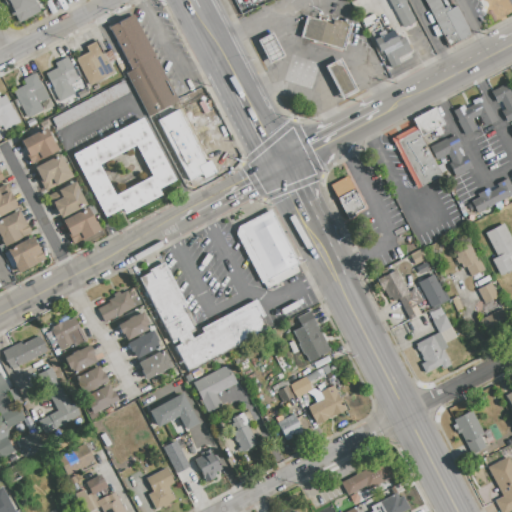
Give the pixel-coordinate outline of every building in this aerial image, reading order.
[(34,0),(40,11),(18,23),(14,15),(12,16),(3,0),(34,0)] [(403,0),(414,22),(403,27),(389,0),(403,0)] [(448,46),(423,0),(438,0),(443,9),(449,6),(451,9),(456,6),(471,34),(448,46)] [(511,9),(492,21),(480,0),(508,0),(511,7),(511,9)] [(232,135),(174,165),(125,73),(131,70),(108,28),(133,15),(177,99),(205,84),(232,135)] [(350,25),(343,51),(300,39),(306,16),(332,23),(333,20),(350,25)] [(409,52),(397,59),(400,63),(391,68),(382,51),(380,52),(369,33),(381,26),(385,34),(391,30),(393,33),(395,39),(401,36),(409,52)] [(271,33),(283,55),(269,63),(257,41),(271,33)] [(113,72),(89,85),(75,59),(89,52),(85,47),(96,41),(113,72)] [(59,102),(52,89),(53,89),(45,75),(57,68),(54,64),(67,57),(78,79),(70,84),(75,93),(59,102)] [(324,66),(340,58),(356,93),(341,100),(324,66)] [(13,91),(25,85),(22,80),(34,73),(48,98),(39,103),(43,110),(27,119),(13,91)] [(129,91),(57,129),(52,119),(123,81),(129,91)] [(490,91),(507,82),(511,91),(511,93),(510,95),(511,98),(511,120),(506,123),(500,111),(504,109),(500,101),(496,103),(490,91)] [(482,95),(495,120),(484,125),(479,116),(471,120),(476,129),(465,135),(452,110),(463,105),(465,108),(473,104),(471,101),(482,95)] [(0,98),(5,96),(12,109),(13,108),(21,123),(4,131),(2,126),(0,127),(0,98)] [(435,107),(444,124),(421,136),(412,119),(435,107)] [(36,123),(29,127),(26,122),(33,118),(36,123)] [(73,155),(143,118),(175,180),(158,189),(161,195),(125,214),(122,208),(105,217),(73,155)] [(441,176),(417,188),(391,139),(415,126),(441,176)] [(46,127),(57,150),(32,163),(20,141),(46,127)] [(455,135),(461,147),(458,149),(462,156),(465,155),(471,167),(451,178),(443,162),(449,159),(447,154),(437,159),(430,147),(446,139),(446,140),(455,135)] [(60,155),(71,177),(46,190),(34,168),(60,155)] [(347,176),(364,207),(354,212),(356,215),(348,219),(330,185),(347,176)] [(511,189),(511,194),(477,212),(471,201),(478,197),(477,194),(489,188),(490,191),(498,187),(496,183),(506,178),(511,189)] [(75,181),(87,204),(60,218),(48,195),(75,181)] [(0,187),(5,185),(17,207),(0,215),(0,187)] [(91,216),(87,208),(92,205),(96,213),(91,216)] [(87,208),(91,216),(99,230),(73,244),(62,221),(87,208)] [(271,209),(299,262),(296,263),(300,270),(267,288),(263,281),(260,282),(235,234),(238,227),(271,209)] [(0,237),(0,219),(18,210),(30,233),(4,246),(0,237)] [(503,223),(511,240),(511,252),(507,255),(511,265),(511,270),(500,276),(491,259),(497,256),(485,233),(503,223)] [(6,250),(32,236),(43,259),(18,272),(6,250)] [(484,270),(471,277),(465,267),(462,269),(459,265),(458,266),(454,259),(457,257),(452,249),(467,241),(477,260),(479,259),(484,270)] [(137,278),(149,272),(148,271),(164,262),(188,306),(184,308),(195,330),(190,333),(192,338),(202,333),(200,329),(255,299),(264,316),(261,318),(267,329),(187,371),(174,347),(179,344),(177,339),(171,342),(137,278)] [(419,275),(416,268),(426,262),(430,269),(419,275)] [(395,270),(406,291),(407,291),(409,295),(416,291),(419,296),(412,300),(418,311),(407,316),(397,298),(392,301),(389,296),(387,298),(383,290),(382,291),(377,280),(395,270)] [(433,274),(446,299),(431,308),(417,282),(433,274)] [(490,283),(498,296),(483,304),(476,290),(490,283)] [(134,306),(104,322),(97,309),(109,303),(108,301),(114,297),(112,294),(119,291),(120,294),(126,291),(134,306)] [(456,296),(463,309),(457,312),(451,299),(456,296)] [(424,373),(420,364),(423,362),(414,345),(438,332),(427,312),(439,305),(450,326),(451,325),(457,337),(445,343),(447,347),(444,349),(452,364),(442,369),(440,365),(424,373)] [(502,308),(510,325),(486,338),(477,321),(502,308)] [(331,350),(309,362),(292,331),(301,327),(296,318),(310,311),(331,350)] [(127,341),(123,333),(122,334),(117,325),(141,312),(146,322),(144,324),(147,330),(127,341)] [(60,323),(58,319),(66,315),(68,319),(60,323)] [(74,318),(86,341),(74,347),(72,343),(60,350),(56,343),(51,346),(44,333),(52,329),(51,327),(60,323),(68,319),(69,320),(74,318)] [(136,359),(132,351),(131,352),(127,343),(153,329),(160,341),(155,344),(157,348),(136,359)] [(46,352),(12,369),(10,365),(8,366),(1,352),(22,341),(23,343),(38,336),(46,352)] [(288,343),(294,341),(298,351),(293,353),(288,343)] [(89,345),(95,357),(93,357),(96,362),(76,372),(73,368),(70,370),(64,359),(89,345)] [(138,363),(161,350),(170,366),(145,380),(140,371),(142,370),(138,363)] [(274,356),(280,354),(286,366),(281,369),(274,356)] [(207,413),(191,384),(227,365),(237,383),(215,395),(221,405),(207,413)] [(306,376),(327,365),(330,371),(309,382),(306,376)] [(98,366),(101,373),(103,373),(107,381),(96,387),(97,388),(90,391),(82,395),(76,384),(78,383),(75,378),(98,366)] [(44,434),(38,421),(57,411),(38,374),(51,367),(70,405),(73,403),(79,415),(44,434)] [(0,372),(9,390),(0,394),(0,413),(17,405),(24,420),(8,429),(5,425),(0,427),(0,439),(5,436),(11,448),(14,453),(0,460),(0,372)] [(289,385),(306,376),(309,382),(312,389),(296,397),(289,385)] [(285,379),(289,385),(287,386),(277,392),(274,393),(271,387),(285,379)] [(320,392),(317,386),(323,383),(326,389),(320,392)] [(117,399),(92,413),(87,403),(88,402),(85,397),(108,385),(112,392),(113,392),(117,399)] [(277,392),(287,386),(293,396),(282,402),(277,392)] [(316,424),(308,408),(323,400),(319,393),(320,392),(326,389),(332,386),(344,409),(316,424)] [(182,393),(198,423),(185,430),(177,416),(157,427),(148,411),(182,393)] [(453,419),(471,410),(484,434),(480,436),(485,447),(471,454),(460,432),(457,434),(455,429),(457,428),(453,419)] [(256,443),(239,452),(237,449),(240,448),(237,442),(235,443),(233,438),(234,437),(232,432),(233,431),(227,421),(243,413),(249,425),(247,425),(256,443)] [(276,423),(293,414),(302,432),(285,441),(276,423)] [(34,428),(44,447),(24,457),(16,441),(28,435),(27,432),(34,428)] [(104,433),(110,444),(106,447),(100,436),(104,433)] [(188,466),(175,440),(161,447),(174,473),(188,466)] [(84,443),(93,460),(66,475),(57,458),(84,443)] [(511,449),(493,459),(491,454),(511,443),(511,449)] [(194,459),(211,451),(214,456),(215,455),(218,461),(217,461),(220,468),(214,472),(216,476),(206,481),(194,459)] [(508,456),(511,464),(511,509),(506,511),(499,511),(494,500),(502,496),(487,467),(508,456)] [(341,483),(373,465),(372,464),(381,459),(391,478),(377,485),(375,481),(348,496),(341,483)] [(165,468),(173,483),(167,486),(175,500),(168,503),(169,505),(163,508),(162,506),(155,510),(147,494),(152,492),(145,478),(165,468)] [(100,474),(107,488),(92,495),(85,482),(100,474)] [(75,475),(81,487),(73,491),(67,479),(75,475)] [(0,511),(0,488),(2,487),(14,511),(0,511)] [(83,489),(86,495),(90,494),(97,508),(89,511),(83,511),(74,494),(83,489)] [(123,511),(102,511),(97,500),(114,492),(123,511)] [(408,508),(401,511),(384,511),(380,503),(396,494),(399,498),(402,496),(408,508)] [(384,511),(364,511),(370,509),(370,508),(380,503),(384,511)]
